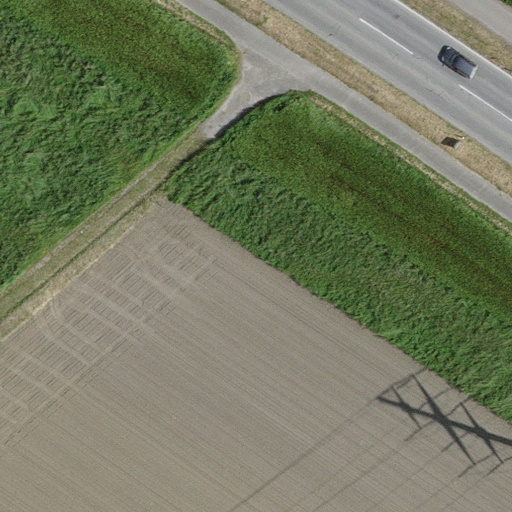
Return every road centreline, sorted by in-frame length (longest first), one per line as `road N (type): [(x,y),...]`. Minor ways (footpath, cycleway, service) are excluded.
road 1 (track): [(162,0),(274,65),(511,228)]
road 2 (track): [(274,65),(0,302)]
road 3 (primary): [(511,121),(329,0)]
